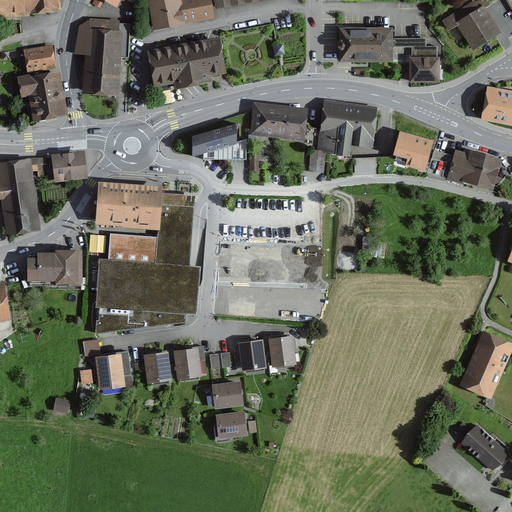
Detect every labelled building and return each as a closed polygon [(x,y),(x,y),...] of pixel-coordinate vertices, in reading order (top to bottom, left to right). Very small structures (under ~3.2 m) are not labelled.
[(0,0),(0,12),(55,6),(54,0),(0,0)] [(175,0),(167,0),(148,3),(150,11),(155,10),(157,25),(211,15),(208,0),(186,0),(176,2),(175,0)] [(485,0),(477,0),(445,20),(451,29),(462,22),(470,34),(466,36),(469,42),(473,39),(476,44),(493,32),(480,11),(489,5),(485,0)] [(119,92),(119,83),(114,82),(119,23),(93,22),(92,29),(80,28),(75,53),(90,54),(88,90),(119,92)] [(343,58),(389,58),(389,47),(389,39),(389,32),(343,32),(343,40),(340,41),(339,45),(339,57),(343,57),(343,58)] [(412,47),(412,58),(437,58),(437,46),(426,46),(426,38),(389,39),(389,47),(412,47)] [(208,79),(206,73),(222,70),(216,42),(199,45),(198,42),(194,43),(195,46),(183,48),(182,43),(171,46),(172,50),(152,54),(157,82),(150,84),(153,93),(170,89),(170,86),(208,79)] [(282,46),(274,47),(276,55),(283,53),(282,46)] [(30,67),(30,69),(53,66),(50,48),(22,53),(25,68),(30,67)] [(438,58),(437,58),(412,58),(411,58),(411,81),(438,81),(438,58)] [(33,91),(38,117),(62,112),(55,73),(20,80),(22,93),(33,91)] [(511,121),(511,94),(491,91),(486,117),(511,121)] [(358,139),(357,143),(369,144),(373,111),(324,105),(322,129),(313,128),(318,149),(348,153),(350,138),(358,139)] [(258,108),(255,130),(275,132),(300,135),(302,113),(258,108)] [(230,145),(237,143),(237,124),(193,137),(192,156),(203,153),(203,159),(230,159),(230,145)] [(275,170),(275,132),(255,130),(249,129),(249,141),(255,141),(255,167),(275,170)] [(424,168),(431,143),(402,135),(397,152),(409,156),(408,163),(424,168)] [(465,177),(490,184),(496,162),(462,153),(461,159),(434,151),(427,173),(463,184),(465,177)] [(47,162),(49,178),(82,174),(80,156),(57,159),(57,161),(47,162)] [(399,173),(398,156),(356,158),(356,175),(399,173)] [(311,157),(309,171),(323,173),(325,158),(311,157)] [(5,220),(7,230),(34,226),(27,170),(38,169),(39,176),(46,176),(45,159),(26,160),(0,163),(0,196),(7,196),(8,208),(5,208),(6,220),(5,220)] [(122,221),(122,224),(156,227),(158,191),(103,186),(100,222),(118,224),(118,221),(122,221)] [(156,263),(100,259),(96,307),(100,307),(99,321),(97,321),(96,333),(185,322),(186,312),(163,311),(162,303),(187,300),(194,206),(182,205),(182,201),(173,201),(173,204),(167,204),(161,203),(156,263)] [(28,258),(28,279),(30,286),(81,286),(81,279),(81,254),(38,253),(38,258),(28,258)] [(485,335),(464,382),(490,393),(504,361),(502,360),(505,354),(506,355),(510,346),(485,335)] [(272,351),(274,364),(294,362),(291,337),(271,340),(271,337),(263,337),(265,352),(272,351)] [(103,353),(101,339),(86,341),(88,355),(103,353)] [(242,355),(244,368),(264,366),(261,341),(241,343),(241,341),(233,342),(235,356),(242,355)] [(176,352),(179,377),(199,374),(198,361),(205,360),(203,346),(196,347),(196,349),(176,352)] [(146,356),(149,380),(169,378),(168,364),(175,364),(173,350),(166,351),(166,353),(146,356)] [(221,354),(223,367),(230,366),(229,353),(221,354)] [(210,355),(212,369),(219,368),(218,354),(210,355)] [(99,358),(102,386),(122,384),(118,356),(99,358)] [(122,364),(123,376),(131,375),(130,363),(122,364)] [(93,379),(92,371),(85,372),(86,380),(93,379)] [(242,403),(239,383),(214,386),(215,395),(207,396),(208,405),(210,406),(242,403)] [(56,399),(54,410),(68,412),(70,401),(56,399)] [(218,416),(221,436),(245,433),(243,413),(218,416)] [(463,422),(456,430),(461,433),(467,426),(463,422)] [(462,443),(492,469),(507,452),(477,425),(462,443)]
